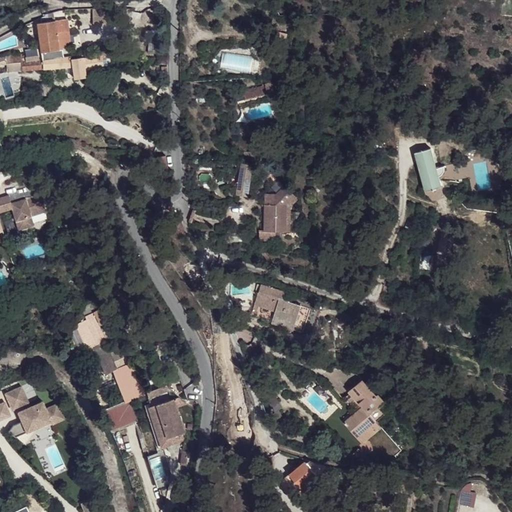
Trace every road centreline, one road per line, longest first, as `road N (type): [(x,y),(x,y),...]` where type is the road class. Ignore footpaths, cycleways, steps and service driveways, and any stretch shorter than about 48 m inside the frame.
road 1 (unclassified): [(195,511),(202,359),(119,186),(123,176),(160,203),(183,206)]
road 2 (unknown): [(204,263),(229,262),(511,346)]
road 3 (residential): [(183,206),(272,442)]
road 4 (unclassified): [(183,206),(172,0)]
road 5 (unknown): [(178,163),(82,108),(0,112)]
road 6 (unknown): [(79,511),(14,447),(2,417)]
